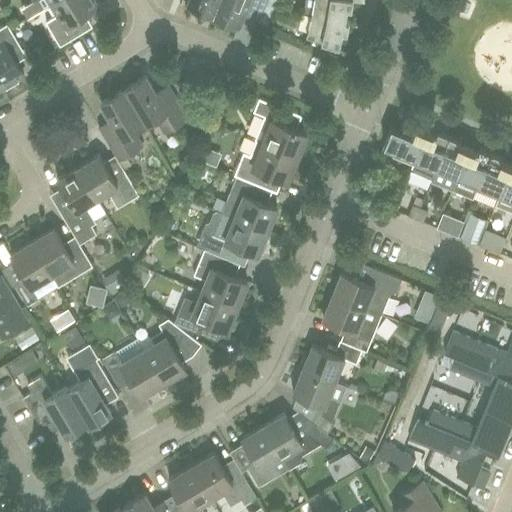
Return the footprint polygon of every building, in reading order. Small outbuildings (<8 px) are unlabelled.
[(77,19),(97,6),(93,0),(57,0),(51,3),(57,14),(45,21),(60,45),(84,30),(77,19)] [(213,16),(219,0),(189,0),(188,5),(213,16)] [(219,0),(213,16),(239,26),(249,1),(264,8),(266,0),(219,0)] [(352,6),(352,0),(305,0),(303,11),(312,12),(312,13),(345,19),(347,5),(352,6)] [(271,16),(276,5),(267,2),(263,13),(271,16)] [(349,19),(345,19),(312,13),(306,34),(339,43),(343,29),(347,30),(349,19)] [(0,35),(4,42),(0,44),(0,81),(3,86),(24,74),(9,50),(19,44),(7,23),(0,27),(0,35)] [(187,118),(171,91),(167,84),(155,91),(145,75),(123,88),(144,124),(156,117),(164,132),(187,118)] [(144,124),(123,88),(100,102),(110,118),(98,125),(118,159),(142,145),(133,131),(144,124)] [(253,111),(265,116),(256,140),(297,156),(307,132),(281,122),(286,109),(259,97),(253,111)] [(414,160),(427,130),(417,126),(418,123),(406,118),(402,129),(391,125),(379,156),(411,168),(414,160)] [(435,169),(449,135),(437,130),(436,134),(427,130),(414,160),(427,166),(426,170),(428,175),(432,176),(435,169)] [(456,178),(469,147),(459,143),(461,140),(449,135),(435,169),(456,178)] [(288,180),(297,156),(256,140),(251,151),(250,154),(243,151),(234,174),(236,175),(267,187),(260,184),(265,171),(288,180)] [(477,186),(491,152),(480,148),(478,151),(469,147),(456,178),(452,188),(473,197),(477,186)] [(499,195),(511,164),(502,160),(503,157),(491,152),(477,186),(499,195)] [(99,153),(78,166),(97,198),(108,192),(117,207),(139,194),(125,172),(114,179),(99,153)] [(511,209),(511,164),(499,195),(496,203),(511,209)] [(86,205),(97,198),(78,166),(57,178),(72,203),(60,210),(78,241),(79,243),(97,233),(92,225),(96,222),(86,205)] [(277,206),(261,200),(263,195),(264,195),(265,194),(266,193),(266,192),(265,192),(267,187),(236,175),(221,211),(217,210),(267,231),(277,206)] [(391,195),(387,207),(394,210),(399,198),(391,195)] [(415,218),(420,207),(412,204),(408,215),(415,218)] [(427,210),(420,207),(415,218),(423,221),(427,210)] [(264,239),(267,231),(217,210),(212,222),(216,223),(205,249),(230,259),(241,263),(247,248),(258,253),(258,252),(263,253),(267,242),(264,239)] [(457,235),(463,220),(442,212),(436,227),(457,235)] [(487,219),(470,212),(460,237),(477,244),(487,219)] [(58,286),(92,265),(79,243),(78,241),(66,248),(54,228),(32,241),(51,273),(58,286)] [(486,247),(491,236),(483,233),(479,244),(486,247)] [(51,273),(32,241),(11,253),(25,277),(15,284),(27,304),(38,298),(31,285),(51,273)] [(225,271),(230,259),(205,249),(204,248),(193,274),(206,279),(202,290),(237,305),(247,280),(225,271)] [(342,271),(332,293),(366,307),(370,296),(386,302),(390,291),(395,293),(402,278),(372,266),(366,281),(342,271)] [(28,321),(11,292),(0,274),(0,335),(1,337),(28,321)] [(418,316),(447,327),(459,297),(429,286),(418,316)] [(227,329),(237,305),(202,290),(197,301),(184,296),(174,322),(200,332),(205,320),(227,329)] [(361,317),(366,307),(332,293),(323,317),(345,327),(340,340),(362,348),(366,350),(377,324),(361,317)] [(187,332),(174,322),(168,317),(158,323),(162,329),(150,336),(154,342),(144,348),(163,381),(185,368),(173,347),(179,344),(187,332)] [(493,385),(485,406),(511,417),(511,339),(507,352),(453,330),(444,351),(455,356),(450,368),(493,385)] [(362,348),(340,340),(339,339),(336,348),(328,345),(326,349),(312,343),(302,367),(335,381),(344,358),(356,362),(362,348)] [(108,378),(96,358),(98,357),(89,343),(69,355),(67,359),(80,381),(68,388),(66,384),(66,385),(90,425),(111,412),(95,386),(108,378)] [(21,369),(43,359),(38,348),(16,357),(21,369)] [(163,381),(144,348),(122,361),(114,349),(102,357),(116,381),(128,374),(141,394),(163,381)] [(325,404),(328,398),(339,402),(346,385),(335,381),(302,367),(292,391),(298,393),(293,406),(315,423),(327,432),(334,422),(321,413),(325,404)] [(90,425),(66,385),(52,393),(41,375),(27,383),(32,391),(23,396),(37,419),(52,411),(65,433),(86,420),(89,425),(90,425)] [(499,451),(511,419),(511,417),(485,406),(477,427),(433,409),(428,421),(417,417),(409,438),(463,460),(456,475),(483,486),(490,470),(480,466),(488,447),(499,451)] [(299,437),(284,412),(263,424),(281,455),(289,467),(299,461),(300,453),(320,442),(326,447),(334,437),(327,432),(315,423),(307,432),(299,437)] [(272,460),(281,455),(263,424),(242,436),(256,459),(246,465),(258,486),(280,473),(272,460)] [(214,451),(191,465),(210,497),(222,490),(230,505),(241,498),(244,503),(256,496),(237,464),(226,471),(214,451)] [(204,511),(199,504),(210,497),(191,465),(169,478),(181,498),(169,505),(172,511),(204,511)] [(440,511),(436,505),(422,480),(398,495),(403,503),(392,509),(393,511),(440,511)] [(172,511),(169,505),(164,498),(153,505),(145,492),(122,506),(126,511),(172,511)]
